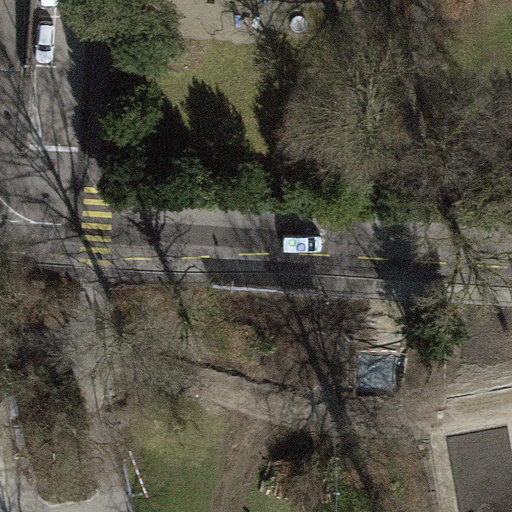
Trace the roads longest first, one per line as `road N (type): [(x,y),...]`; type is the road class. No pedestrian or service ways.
road 1 (primary): [(65,232),(511,263)]
road 2 (residential): [(79,0),(65,232)]
